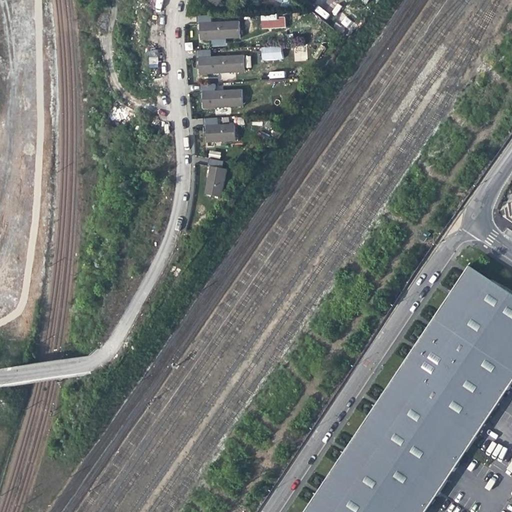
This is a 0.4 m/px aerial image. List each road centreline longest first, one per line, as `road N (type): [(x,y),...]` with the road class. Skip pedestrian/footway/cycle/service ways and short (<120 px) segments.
road 1 (residential): [(175,0),(170,34),(182,141),(158,262),(103,359),(0,378)]
road 2 (residential): [(268,511),(477,216)]
